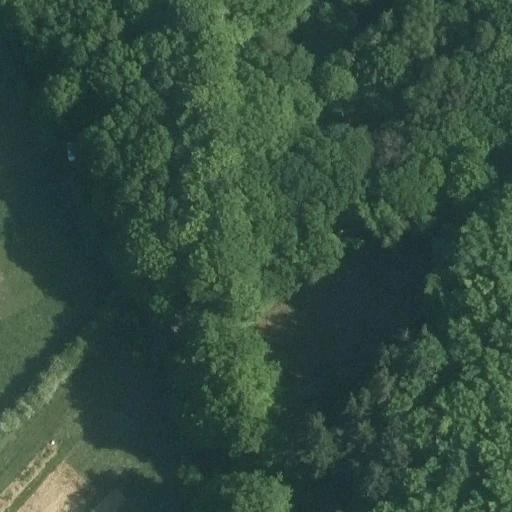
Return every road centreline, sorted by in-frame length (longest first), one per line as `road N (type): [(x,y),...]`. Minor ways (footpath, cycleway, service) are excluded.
road 1 (unclassified): [(202,342),(173,311),(1,0)]
road 2 (unclassified): [(202,342),(173,0)]
road 3 (unclassified): [(217,511),(202,342)]
